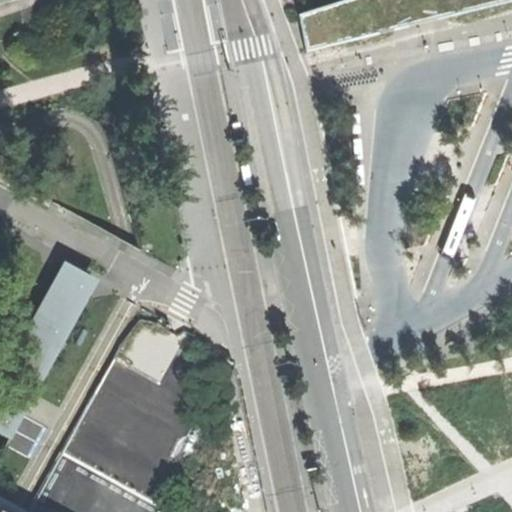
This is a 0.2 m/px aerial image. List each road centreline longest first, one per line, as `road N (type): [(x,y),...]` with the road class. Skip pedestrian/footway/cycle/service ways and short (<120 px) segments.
road 1 (secondary): [(240,0),(346,511)]
road 2 (unknown): [(187,304),(217,332),(254,511)]
